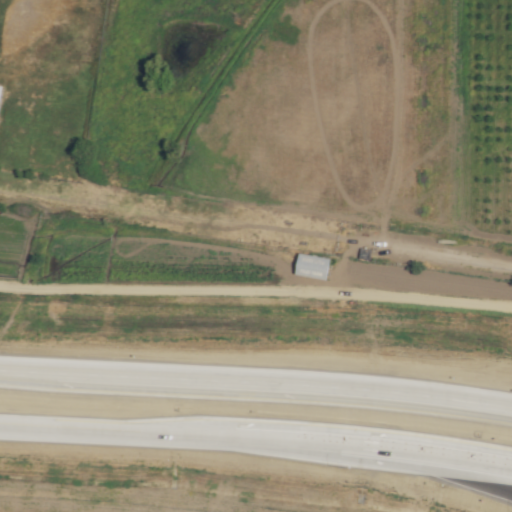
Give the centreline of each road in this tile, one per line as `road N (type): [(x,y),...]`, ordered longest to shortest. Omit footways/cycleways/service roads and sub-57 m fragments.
road 1 (primary): [(511,409),(306,387),(0,371)]
road 2 (primary): [(0,427),(511,467)]
